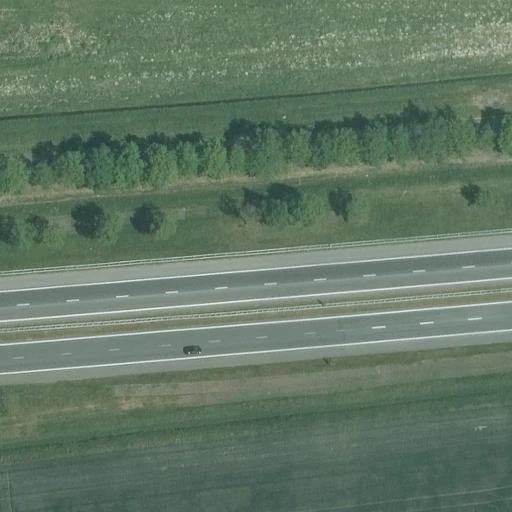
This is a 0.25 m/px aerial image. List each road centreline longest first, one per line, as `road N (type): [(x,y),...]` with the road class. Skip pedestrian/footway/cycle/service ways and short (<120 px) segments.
road 1 (motorway): [(0,361),(511,317)]
road 2 (motorway): [(511,264),(0,306)]
road 3 (unclassified): [(0,158),(511,119)]
